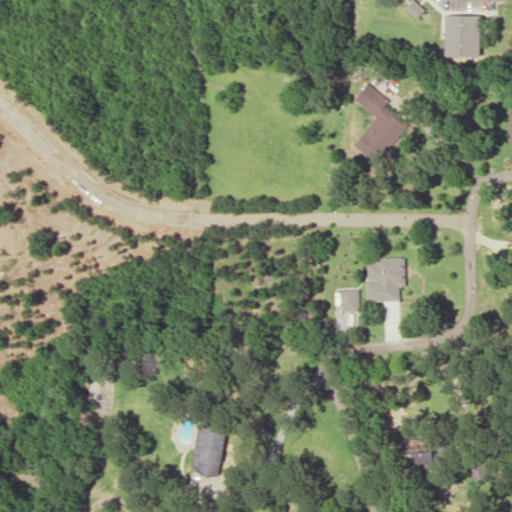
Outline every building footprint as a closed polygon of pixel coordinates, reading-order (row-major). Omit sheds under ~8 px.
[(411,0),(405,8),(418,18),(426,9),(414,0),(411,0)] [(482,56),(483,15),(448,14),(447,55),(482,56)] [(356,100),(377,115),(355,145),(377,161),(406,123),(385,107),(390,101),(367,85),(356,100)] [(406,257),(377,257),(378,263),(367,264),(368,301),(401,300),(400,286),(407,286),(406,257)] [(359,289),(342,290),(342,310),(360,310),(359,289)] [(193,473),(222,477),(228,426),(200,423),(193,473)]
